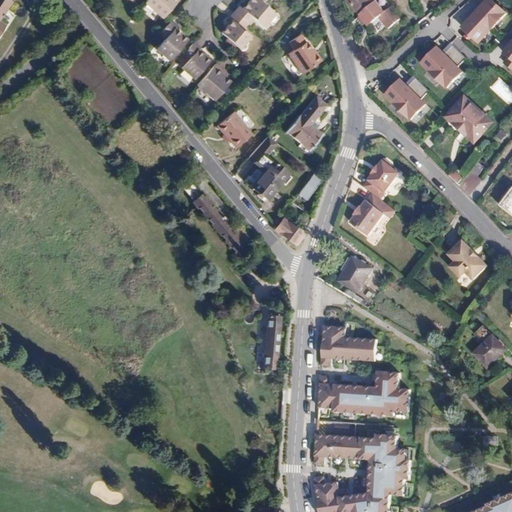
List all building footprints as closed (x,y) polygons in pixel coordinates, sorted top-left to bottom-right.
[(13,26),(8,23),(22,4),(16,0),(0,0),(0,39),(2,41),(13,26)] [(147,0),(164,14),(176,0),(147,0)] [(275,8),(266,0),(247,0),(244,4),(241,2),(230,14),(234,17),(224,29),(242,44),(252,32),(244,25),(254,13),(264,21),(275,8)] [(348,0),(358,12),(374,0),(348,0)] [(384,10),(376,0),(374,0),(358,12),(366,23),(381,12),(384,10)] [(506,15),(489,0),(485,0),(459,29),(478,46),(506,15)] [(398,18),(389,6),(384,10),(381,12),(390,24),(398,18)] [(171,55),(189,35),(176,23),(178,21),(172,15),(161,28),(167,34),(158,44),(171,55)] [(434,40),(442,33),(437,27),(429,34),(434,40)] [(299,33),(289,40),(294,47),(287,53),(299,71),(319,58),(315,52),(312,55),(308,49),(303,42),(305,41),(299,33)] [(404,67),(434,40),(429,34),(389,67),(392,70),(370,90),(375,96),(405,68),(404,67)] [(511,36),(500,54),(508,60),(504,65),(511,70),(511,36)] [(200,42),(194,37),(182,51),(188,56),(182,63),(194,74),(210,56),(198,45),(200,42)] [(444,51),(459,63),(464,57),(449,45),(444,51)] [(465,74),(437,47),(420,65),(447,92),(465,74)] [(214,97),(231,78),(223,71),(226,68),(217,59),(197,81),(214,97)] [(428,106),(402,79),(384,97),(410,123),(428,106)] [(477,138),(495,119),(470,95),(452,114),(477,138)] [(326,105),(317,97),(313,101),(323,109),(326,105)] [(322,135),(316,130),(319,125),(314,120),(323,109),(313,101),(300,116),(299,116),(286,132),(309,151),(322,135)] [(255,124),(234,104),(218,122),(227,129),(231,125),(243,137),(255,124)] [(243,137),(231,125),(227,129),(239,141),(243,137)] [(288,172),(267,154),(277,142),(269,135),(250,158),(258,165),(246,179),(268,198),(288,172)] [(366,185),(383,198),(401,175),(384,161),(366,185)] [(465,189),(470,182),(472,183),(484,166),(478,162),(465,178),(464,177),(459,185),(465,189)] [(456,181),(461,174),(451,167),(446,173),(456,181)] [(305,196),(315,183),(315,184),(322,175),(316,170),(309,179),(307,177),(298,190),(305,196)] [(229,226),(187,175),(177,183),(237,255),(247,247),(244,244),(229,226)] [(366,234),(383,213),(388,217),(394,210),(379,199),(373,194),(368,199),(367,199),(360,207),(359,206),(353,213),(354,214),(349,221),(366,234)] [(252,238),(237,219),(229,226),(244,244),(252,238)] [(302,233),(288,221),(286,223),(281,219),(276,225),(280,228),(278,230),(282,233),(283,231),(300,245),(303,237),(300,235),(302,233)] [(477,275),(491,262),(482,252),(479,255),(475,250),(478,248),(467,236),(452,249),(460,257),(456,261),(456,264),(463,272),(467,272),(470,269),(477,275)] [(382,269),(351,251),(334,280),(365,298),(382,269)] [(465,288),(472,280),(465,273),(457,281),(465,288)] [(257,315),(254,369),(279,371),(282,316),(257,315)] [(323,325),(321,366),(331,366),(332,358),(376,361),(378,338),(346,336),(346,326),(323,325)] [(490,365),(510,346),(496,332),(476,351),(490,365)] [(375,387),(320,383),(318,408),(332,409),(332,413),(394,417),(394,411),(409,412),(411,390),(399,389),(400,372),(376,371),(375,387)] [(389,511),(390,497),(403,497),(404,482),(410,483),(411,460),(407,460),(407,451),(398,450),(399,437),(376,435),(376,439),(317,436),(316,465),(325,467),(326,459),(370,464),(368,495),(349,498),(348,488),(340,489),(339,483),(326,485),(325,477),(314,479),(319,511),(389,511)] [(511,511),(511,494),(475,511),(511,511)]
